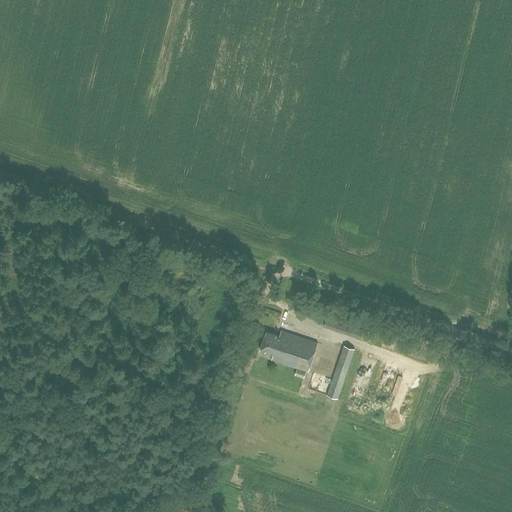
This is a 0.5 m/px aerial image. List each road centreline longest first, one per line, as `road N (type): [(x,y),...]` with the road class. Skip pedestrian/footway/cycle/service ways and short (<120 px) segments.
road 1 (track): [(0,181),(274,271)]
road 2 (track): [(139,511),(191,485),(266,268)]
road 3 (unclassified): [(511,351),(274,271)]
